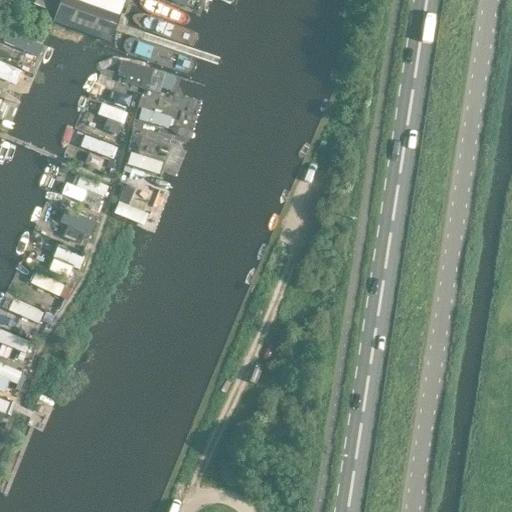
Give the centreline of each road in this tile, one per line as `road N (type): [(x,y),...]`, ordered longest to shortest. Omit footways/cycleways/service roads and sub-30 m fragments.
road 1 (unclassified): [(486,0),(406,511)]
road 2 (primary): [(346,511),(426,0)]
